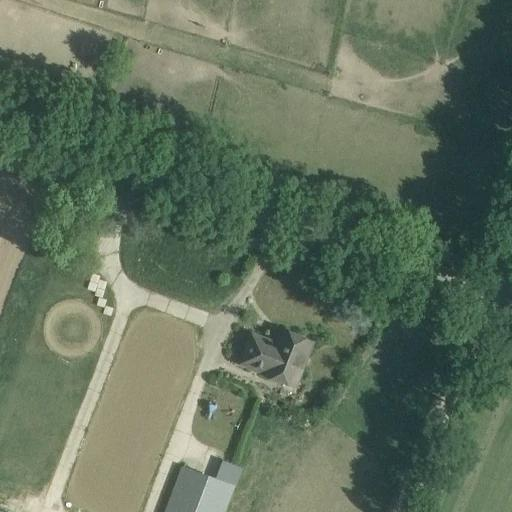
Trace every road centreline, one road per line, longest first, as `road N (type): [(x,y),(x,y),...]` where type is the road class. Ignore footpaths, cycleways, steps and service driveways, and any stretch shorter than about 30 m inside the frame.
road 1 (unclassified): [(492,291),(82,137),(0,114)]
road 2 (unclassified): [(403,511),(492,291)]
